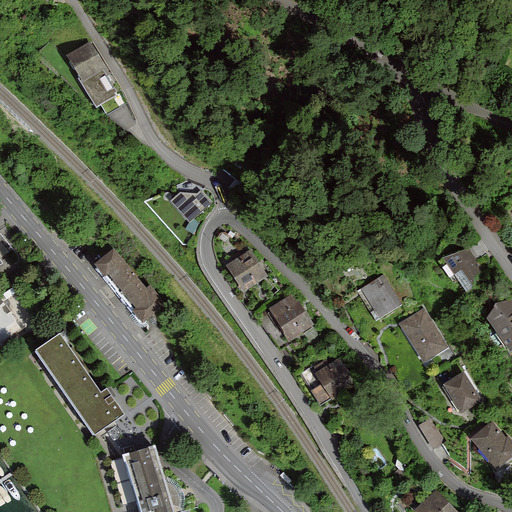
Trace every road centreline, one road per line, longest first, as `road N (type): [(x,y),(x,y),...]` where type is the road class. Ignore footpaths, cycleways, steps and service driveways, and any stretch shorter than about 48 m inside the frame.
road 1 (residential): [(219,216),(317,303),(382,376),(444,477),(511,507)]
road 2 (residential): [(511,263),(416,100),(281,0)]
road 3 (primary): [(0,188),(228,459)]
road 4 (residential): [(367,511),(326,431),(211,265),(207,246),(219,216)]
road 5 (residential): [(219,216),(222,191),(156,146),(71,0)]
